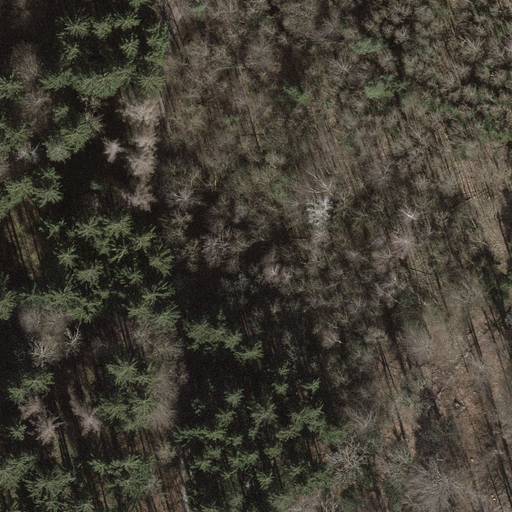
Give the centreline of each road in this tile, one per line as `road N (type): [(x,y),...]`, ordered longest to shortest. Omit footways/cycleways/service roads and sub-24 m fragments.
road 1 (track): [(177,283),(159,132),(169,0)]
road 2 (track): [(191,511),(177,283)]
